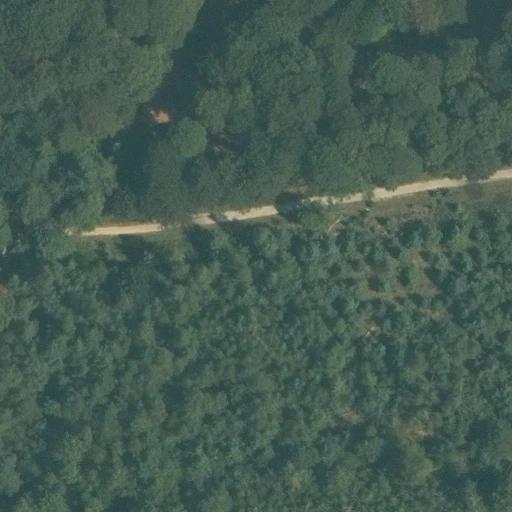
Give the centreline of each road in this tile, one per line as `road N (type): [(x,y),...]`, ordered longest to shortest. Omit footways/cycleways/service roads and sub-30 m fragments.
road 1 (track): [(0,234),(197,221),(511,172)]
road 2 (track): [(0,149),(91,0)]
